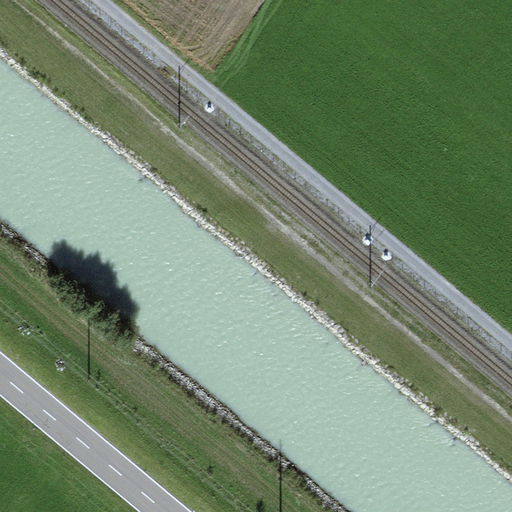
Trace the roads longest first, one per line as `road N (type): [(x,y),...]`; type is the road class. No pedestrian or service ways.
road 1 (track): [(511,345),(96,0)]
road 2 (primary): [(0,374),(165,511)]
